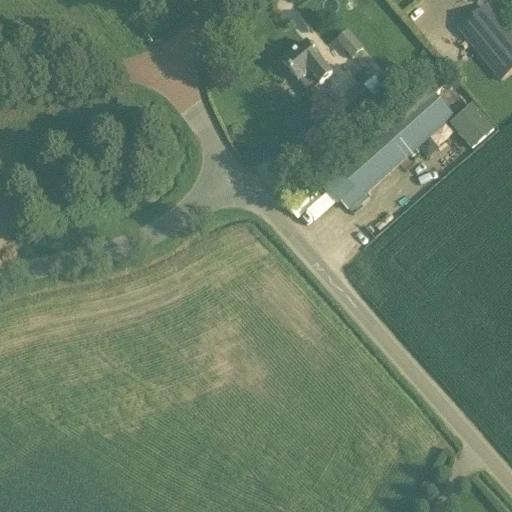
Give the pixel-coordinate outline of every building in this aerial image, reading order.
[(511,39),(505,31),(487,9),(459,33),(468,45),(500,85),(511,74),(511,39)] [(364,53),(349,34),(337,45),(352,64),(364,53)] [(322,65),(306,45),(282,65),(309,97),(323,85),(332,78),(322,65)] [(441,81),(431,91),(437,96),(446,87),(441,81)] [(328,114),(345,133),(378,108),(359,85),(328,114)] [(454,120),(426,88),(320,182),(349,214),(454,120)] [(494,130),(473,106),(452,125),(473,148),(494,130)]
